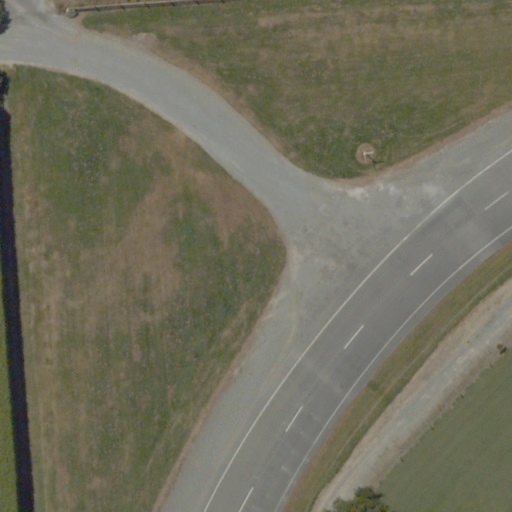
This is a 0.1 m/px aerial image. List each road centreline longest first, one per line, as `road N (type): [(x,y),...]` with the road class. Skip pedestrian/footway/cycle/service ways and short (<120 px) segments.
road 1 (unclassified): [(398,284),(185,104),(47,43)]
road 2 (residential): [(398,284),(294,416),(239,511)]
road 3 (residential): [(398,284),(511,190)]
